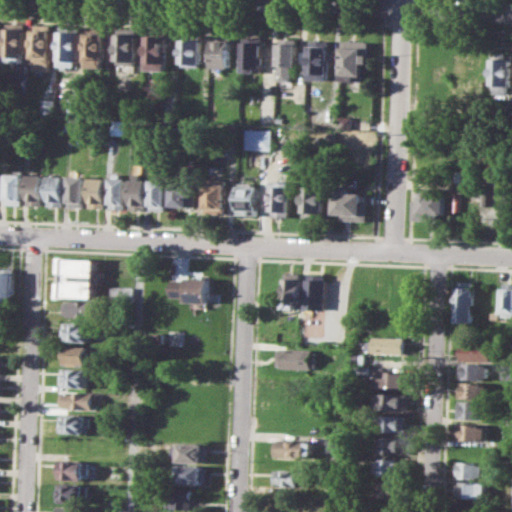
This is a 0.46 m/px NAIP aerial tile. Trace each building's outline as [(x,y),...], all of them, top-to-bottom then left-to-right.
[(7,61),(8,21),(28,22),(27,57),(23,57),(23,61),(7,61)] [(34,22),(33,57),(36,57),(36,70),(49,70),(49,58),(53,58),(54,22),(34,22)] [(60,25),(60,65),(80,66),(81,25),(60,25)] [(87,26),(86,66),(105,67),(107,26),(87,26)] [(116,31),(138,32),(138,64),(115,64),(116,31)] [(146,32),(145,70),(168,70),(169,36),(165,36),(165,32),(146,32)] [(181,33),(198,33),(198,40),(203,40),(202,66),(180,65),(181,33)] [(213,34),(233,34),(233,68),(224,68),(224,73),(215,73),(215,66),(213,66),(213,34)] [(242,36),(264,36),(264,72),(242,72),(242,36)] [(280,39),(300,39),(300,68),(292,67),(292,80),(279,80),(280,39)] [(309,40),(309,78),(331,79),(332,40),(309,40)] [(341,40),(370,41),(370,63),(365,63),(364,81),(340,81),(341,40)] [(460,50),(478,50),(478,78),(453,77),(453,56),(460,56),(460,50)] [(491,57),(498,57),(498,52),(506,52),(505,58),(511,58),(510,92),(496,92),(497,85),(490,85),(491,57)] [(69,98),(86,98),(86,112),(69,112),(69,98)] [(42,99),(57,99),(57,112),(41,112),(42,99)] [(339,115),(353,115),(353,128),(339,128),(339,115)] [(63,117),(78,118),(78,131),(62,130),(63,117)] [(109,120),(126,120),(125,135),(108,134),(109,120)] [(246,128),(273,129),(272,149),(245,148),(246,128)] [(492,182),(506,183),(507,156),(493,156),(492,182)] [(8,172),(26,173),(25,204),(7,203),(8,172)] [(131,209),(131,178),(134,178),(134,173),(142,173),(142,179),(147,179),(146,209),(131,209)] [(30,174),(29,204),(44,205),(46,174),(30,174)] [(49,175),(48,205),(65,205),(66,175),(49,175)] [(70,176),(69,205),(86,206),(87,176),(70,176)] [(91,176),(90,206),(106,207),(108,177),(91,176)] [(112,177),(111,207),(127,208),(128,177),(112,177)] [(151,179),(150,209),(168,210),(169,179),(151,179)] [(173,179),(172,205),(198,206),(198,190),(189,190),(189,180),(173,179)] [(272,180),(294,180),(294,210),(289,210),(289,216),(274,215),(275,209),(272,209),(272,180)] [(239,181),(238,213),(262,214),(263,182),(239,181)] [(206,182),(205,208),(209,208),(209,212),(224,213),(224,207),(228,207),(228,183),(206,182)] [(421,183),(447,184),(445,220),(413,219),(414,199),(420,199),(421,183)] [(477,183),(491,184),(489,206),(476,206),(477,183)] [(304,185),(324,185),(324,195),(328,196),(328,217),(303,216),(304,185)] [(334,212),(335,186),(352,187),(352,191),(362,192),(362,195),(373,195),(372,204),(368,204),(367,220),(342,219),(343,212),(334,212)] [(60,256),(99,257),(98,269),(102,269),(102,284),(97,284),(97,298),(59,297),(59,282),(66,282),(66,272),(59,271),(60,256)] [(0,269),(16,269),(15,297),(9,297),(9,300),(0,300),(0,269)] [(308,278),(311,278),(311,271),(328,272),(326,308),(306,307),(308,278)] [(285,272),(305,273),(303,302),(284,301),(285,272)] [(173,279),(188,280),(189,277),(213,277),(212,302),(186,301),(186,297),(172,296),(173,279)] [(458,280),(476,280),(475,323),(457,323),(458,280)] [(503,282),(511,282),(511,314),(502,314),(503,282)] [(111,286),(134,287),(134,299),(111,298),(111,286)] [(64,300),(98,302),(98,313),(89,313),(89,317),(69,316),(69,313),(64,313),(64,300)] [(63,322),(91,323),(90,342),(62,341),(63,322)] [(148,331),(165,332),(164,345),(147,344),(148,331)] [(374,336),(408,337),(407,354),(373,353),(373,349),(366,349),(366,340),(374,341),(374,336)] [(461,342),(494,343),(494,360),(461,359),(461,342)] [(61,345),(90,346),(90,353),(96,353),(95,366),(60,364),(61,345)] [(280,348),(315,349),(315,352),(320,353),(319,364),(315,364),(315,369),(279,367),(280,348)] [(352,354),(367,354),(367,363),(352,363),(352,354)] [(460,362),(485,363),(485,367),(489,367),(489,376),(484,376),(484,379),(459,378),(460,362)] [(501,363),(511,363),(511,380),(501,380),(501,363)] [(354,366),(369,366),(369,377),(353,376),(354,366)] [(61,368),(89,369),(89,387),(60,386),(61,368)] [(376,370),(413,371),(412,388),(380,387),(380,379),(376,379),(376,370)] [(280,377),(318,378),(317,392),(312,392),(312,398),(288,397),(288,392),(280,391),(280,377)] [(459,381),(490,382),(490,399),(458,398),(459,381)] [(60,391),(99,393),(98,410),(59,408),(60,391)] [(376,392),(408,393),(407,410),(375,408),(376,392)] [(459,401),(491,402),(491,419),(458,417),(459,401)] [(376,414),(407,415),(406,431),(375,430),(376,414)] [(59,415),(90,416),(90,431),(58,430),(59,415)] [(106,417),(124,417),(124,431),(106,431),(106,417)] [(455,422),(488,424),(487,440),(455,438),(455,422)] [(328,435),(343,435),(343,450),(328,450),(328,435)] [(377,436),(409,437),(408,453),(381,452),(381,448),(377,448),(377,436)] [(277,439),(310,440),(309,458),(277,457),(277,439)] [(174,442),(211,444),(210,463),(173,461),(174,442)] [(381,458),(408,458),(408,476),(380,476),(380,472),(377,472),(377,461),(381,461),(381,458)] [(57,459),(91,460),(90,474),(85,474),(85,479),(56,478),(57,459)] [(457,460),(483,461),(482,465),(488,465),(487,475),(481,475),(481,478),(456,477),(457,460)] [(177,464),(210,466),(209,483),(176,481),(177,464)] [(276,468),(309,469),(309,486),(275,485),(276,468)] [(379,480),(409,481),(408,498),(378,497),(379,480)] [(455,480),(488,481),(487,498),(454,496),(455,480)] [(56,483),(88,484),(87,502),(56,501),(56,483)] [(168,486),(191,488),(191,497),(194,497),(194,508),(167,506),(168,486)] [(454,511),(455,499),(488,501),(487,511),(454,511)]
